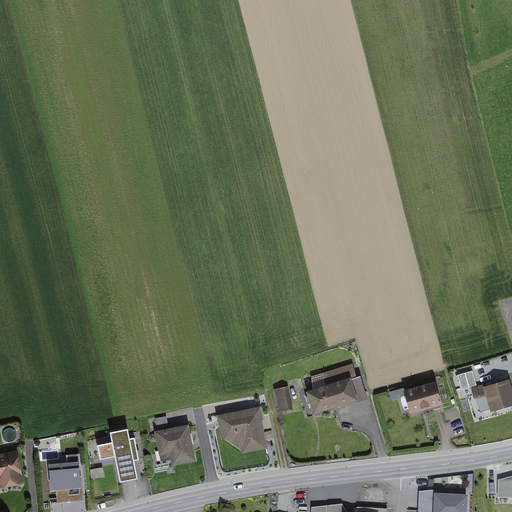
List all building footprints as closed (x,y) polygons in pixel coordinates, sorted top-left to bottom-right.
[(337,371),(323,375),(326,383),(339,379),(337,371)] [(364,396),(358,377),(307,393),(308,396),(305,397),(307,405),(310,404),(313,412),(364,396)] [(491,409),(511,403),(511,400),(507,383),(485,389),(484,385),(472,389),(475,398),(487,395),(491,409)] [(410,412),(438,404),(433,385),(404,393),(410,412)] [(274,391),(278,411),(291,408),(287,389),(274,391)] [(263,447),(256,412),(221,419),(224,436),(234,434),(240,439),(243,451),(263,447)] [(165,418),(155,420),(156,426),(158,425),(161,429),(167,428),(165,418)] [(127,426),(107,431),(110,442),(100,444),(103,460),(113,458),(119,481),(138,477),(127,426)] [(172,464),(192,460),(186,428),(156,434),(161,461),(171,459),(172,464)] [(13,455),(0,457),(0,485),(19,481),(13,455)] [(77,464),(49,467),(51,490),(79,488),(77,464)] [(511,481),(509,481),(498,481),(498,496),(511,495),(511,481)] [(464,511),(466,496),(421,494),(420,511),(464,511)]
